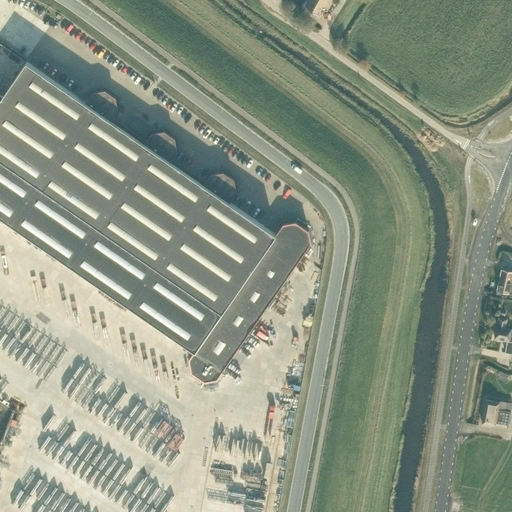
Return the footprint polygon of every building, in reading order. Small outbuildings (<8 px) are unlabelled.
[(310,0),(306,8),(317,15),(321,8),(324,10),(329,0),(310,0)] [(0,216),(195,351),(189,360),(191,372),(205,381),(217,379),(311,243),(308,231),(296,222),(283,225),(276,235),(229,202),(236,192),(234,180),(223,172),(211,175),(206,182),(172,158),(177,151),(174,139),(164,131),(152,134),(147,140),(113,117),(117,110),(115,98),(105,90),(92,93),(85,103),(26,62),(3,95),(0,92),(0,216)] [(511,271),(502,270),(499,280),(511,283),(511,271)] [(511,283),(499,280),(497,291),(508,294),(508,293),(511,294),(511,283)] [(497,327),(494,339),(507,341),(505,353),(511,354),(511,350),(511,329),(505,328),(507,319),(499,318),(497,327)] [(486,400),(482,424),(495,426),(496,422),(508,425),(510,413),(511,403),(499,401),(499,402),(486,400)]
